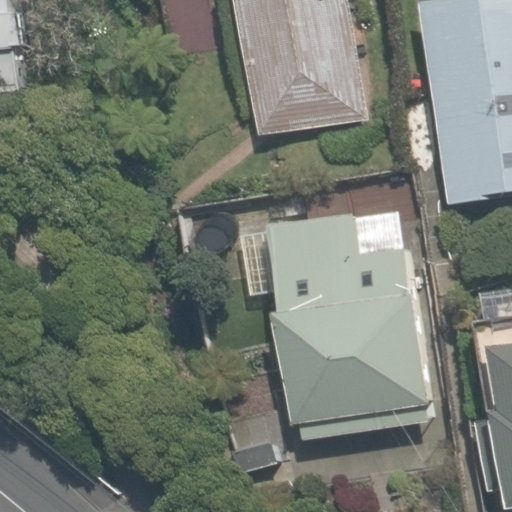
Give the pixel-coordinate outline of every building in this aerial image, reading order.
[(1,0),(0,0),(0,76),(16,73),(1,0)] [(157,0),(170,64),(236,51),(252,142),(369,121),(346,0),(157,0)] [(511,0),(408,0),(456,199),(511,185),(511,0)] [(389,199),(255,227),(300,442),(435,413),(389,199)] [(511,350),(483,355),(505,508),(511,506),(511,350)]
